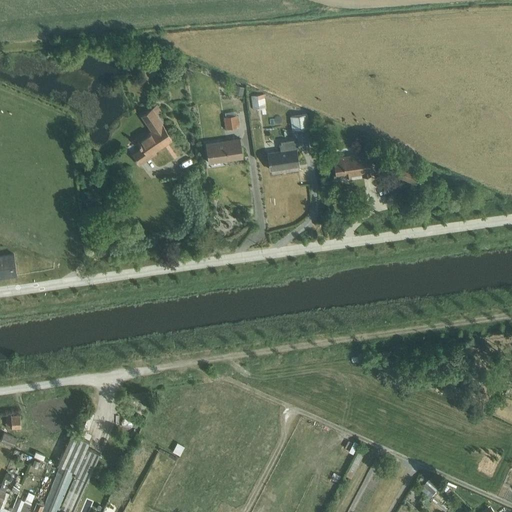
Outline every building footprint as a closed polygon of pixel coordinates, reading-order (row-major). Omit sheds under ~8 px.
[(175,64),(168,65),(171,79),(177,78),(175,64)] [(264,94),(251,96),(253,108),(266,106),(264,94)] [(142,146),(132,153),(139,164),(156,152),(155,151),(173,138),(162,123),(165,121),(159,112),(161,111),(157,104),(141,115),(151,130),(137,139),(142,146)] [(237,115),(224,115),(225,127),(238,127),(237,115)] [(290,118),(291,135),(310,133),(309,116),(290,118)] [(240,137),(205,142),(208,162),(243,157),(240,137)] [(280,149),(268,151),(270,169),(299,165),(295,138),(279,141),(280,149)] [(369,151),(333,156),(336,176),(362,173),(362,176),(372,174),(369,151)] [(85,155),(76,157),(78,164),(87,162),(85,155)] [(401,163),(396,174),(416,183),(421,172),(401,163)] [(105,210),(103,214),(108,218),(115,207),(108,202),(103,209),(105,210)] [(0,275),(17,273),(13,251),(0,252),(0,275)] [(134,392),(130,393),(130,399),(146,397),(143,391),(134,392)] [(20,413),(5,414),(6,427),(16,426),(16,429),(20,429),(20,413)] [(297,424),(302,427),(306,419),(301,416),(297,424)] [(4,431),(0,439),(0,440),(13,445),(17,436),(4,431)] [(45,500),(40,511),(64,511),(62,511),(61,511),(57,511),(60,507),(73,511),(100,452),(87,446),(89,441),(71,433),(58,463),(60,464),(45,500)] [(177,441),(172,450),(179,454),(184,445),(177,441)] [(358,449),(345,474),(351,477),(363,452),(358,449)] [(424,483),(421,487),(430,496),(440,484),(429,475),(428,477),(424,483)] [(508,491),(510,485),(503,482),(501,488),(508,491)] [(0,488),(0,511),(11,511),(12,510),(3,506),(9,492),(0,488)] [(27,511),(31,503),(30,503),(33,495),(27,493),(19,511),(27,511)] [(40,511),(45,500),(44,499),(44,500),(40,499),(39,502),(37,501),(32,511),(40,511)]
